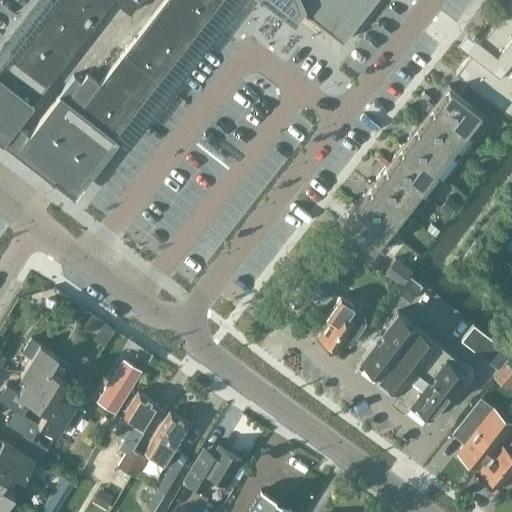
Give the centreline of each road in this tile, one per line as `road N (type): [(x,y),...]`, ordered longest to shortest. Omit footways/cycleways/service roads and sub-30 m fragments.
road 1 (residential): [(179,322),(429,0)]
road 2 (residential): [(420,511),(192,349),(179,322)]
road 3 (residential): [(179,322),(155,318),(33,224)]
road 4 (unknown): [(131,216),(0,112)]
